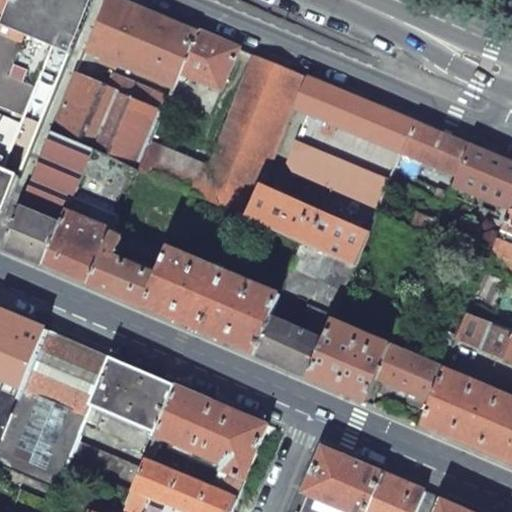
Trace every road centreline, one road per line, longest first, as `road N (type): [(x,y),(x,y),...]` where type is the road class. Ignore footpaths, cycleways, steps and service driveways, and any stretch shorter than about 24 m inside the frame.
road 1 (residential): [(496,133),(175,0)]
road 2 (residential): [(0,269),(310,403)]
road 3 (residential): [(310,403),(511,487)]
road 4 (tertiary): [(511,78),(337,0)]
